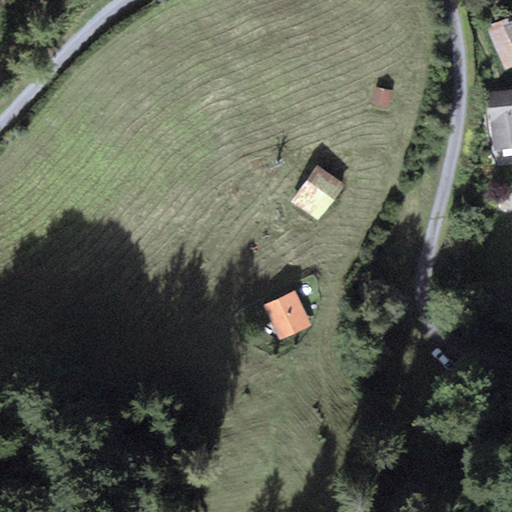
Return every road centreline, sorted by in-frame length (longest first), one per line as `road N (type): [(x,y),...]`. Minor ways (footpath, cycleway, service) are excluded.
road 1 (track): [(511,361),(464,353),(438,328),(427,296),(458,116),(449,0)]
road 2 (track): [(125,0),(0,123)]
